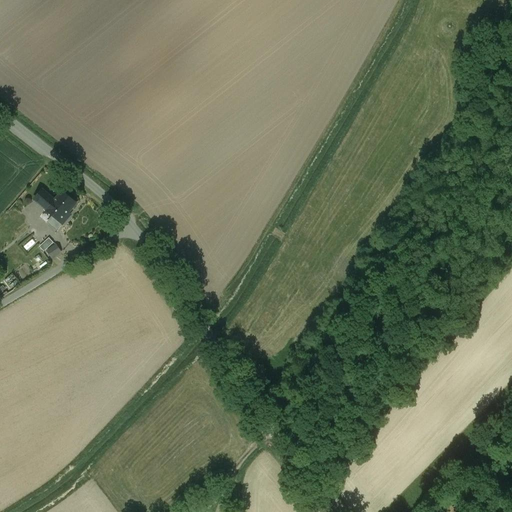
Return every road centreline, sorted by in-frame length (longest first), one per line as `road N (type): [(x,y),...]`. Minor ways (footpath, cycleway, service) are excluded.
road 1 (unclassified): [(132,226),(255,416),(336,511)]
road 2 (unclassified): [(0,114),(132,226)]
road 3 (unclassified): [(0,302),(132,226)]
